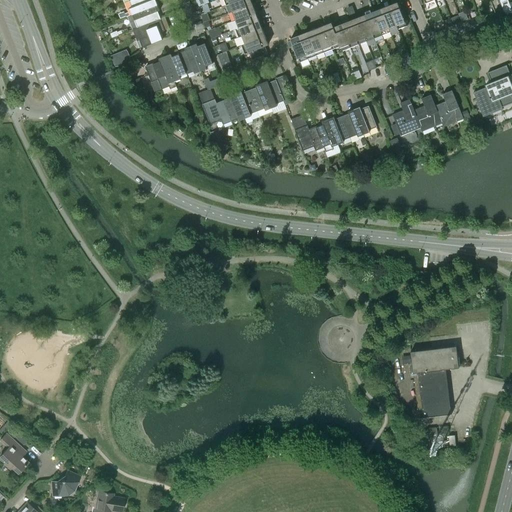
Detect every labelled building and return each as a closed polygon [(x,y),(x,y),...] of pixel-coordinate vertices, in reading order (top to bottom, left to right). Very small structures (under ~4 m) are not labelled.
[(130,10),(131,12),(125,14),(127,17),(132,15),(132,16),(158,6),(155,0),(154,0),(152,1),(152,0),(132,0),(130,1),(132,9),(130,10)] [(241,0),(226,6),(229,14),(252,5),(250,0),(241,0)] [(397,3),(388,6),(398,29),(406,26),(397,3)] [(229,14),(232,22),(255,13),(252,5),(229,14)] [(160,11),(158,6),(132,16),(135,21),(137,20),(140,27),(160,19),(157,12),(160,11)] [(388,6),(380,9),(390,32),(398,29),(388,6)] [(380,9),(373,12),(382,35),(390,32),(380,9)] [(373,12),(364,15),(374,39),(382,35),(373,12)] [(232,22),(235,30),(258,21),(255,13),(232,22)] [(364,15),(357,18),(366,42),(374,39),(364,15)] [(142,48),(163,40),(160,33),(169,29),(165,18),(160,19),(140,27),(135,29),(142,48)] [(357,18),(348,21),(357,45),(366,42),(357,18)] [(235,30),(238,38),(261,29),(258,21),(235,30)] [(348,21),(340,25),(350,48),(357,45),(348,21)] [(322,26),(332,50),(339,47),(340,46),(332,28),(333,28),(331,23),(322,26)] [(340,25),(333,28),(332,28),(340,46),(339,47),(341,51),(350,48),(340,25)] [(322,26),(315,29),(324,53),(332,50),(322,26)] [(238,38),(241,47),(265,37),(261,29),(238,38)] [(315,29),(307,32),(316,56),(324,53),(315,29)] [(307,32),(299,36),(308,59),(316,56),(307,32)] [(299,63),(308,59),(299,36),(290,39),(299,63)] [(265,37),(241,47),(244,55),(248,53),(251,61),(263,57),(260,49),(268,46),(265,37)] [(196,44),(191,47),(201,72),(206,69),(205,67),(213,64),(205,44),(197,47),(196,44)] [(186,52),(179,55),(186,75),(194,72),(195,74),(201,72),(191,47),(184,49),(186,52)] [(179,77),(186,75),(179,55),(171,57),(170,55),(164,57),(174,82),(175,82),(180,80),(179,77)] [(152,81),(158,79),(162,90),(170,87),(171,89),(177,87),(175,82),(174,82),(164,57),(158,60),(160,62),(146,68),(152,81)] [(492,85),(473,93),(482,113),(500,106),(501,107),(511,102),(511,100),(510,95),(511,94),(511,87),(510,83),(511,82),(511,74),(502,78),(504,81),(500,83),(495,70),(487,73),(492,85)] [(276,104),(282,101),(283,101),(281,94),(276,83),(275,81),(268,84),(267,81),(261,83),(271,109),(272,108),(277,106),(276,104)] [(281,81),(276,83),(281,94),(286,92),(281,81)] [(265,111),(271,109),(261,83),(255,86),(256,88),(249,91),(257,111),(264,108),(265,111)] [(199,94),(201,99),(212,95),(209,89),(199,94)] [(257,111),(249,91),(242,94),(241,91),(235,94),(245,119),(251,116),(253,120),(259,117),(257,111)] [(435,106),(442,123),(443,127),(463,119),(451,91),(442,95),(445,102),(435,106)] [(290,103),(286,92),(281,94),(283,101),(282,101),(284,106),(290,103)] [(239,121),(245,119),(235,94),(229,96),(230,98),(223,101),(231,121),(238,118),(239,121)] [(413,110),(420,128),(422,131),(442,123),(435,106),(430,94),(420,98),(423,106),(413,110)] [(201,99),(210,124),(221,119),(223,124),(231,121),(223,101),(216,104),(212,95),(201,99)] [(400,136),(420,128),(413,110),(409,99),(399,103),(402,110),(392,115),(400,136)] [(360,107),(353,109),(363,134),(370,132),(369,129),(376,126),(368,106),(361,109),(360,107)] [(349,114),(342,117),(350,137),(357,134),(358,137),(363,134),(353,109),(348,111),(349,114)] [(302,115),(296,117),(301,129),(295,131),(302,150),(314,146),(316,150),(323,147),(315,127),(308,130),(302,115)] [(290,127),(292,126),(295,131),(301,129),(296,117),(290,120),(287,121),(290,127)] [(333,117),(327,119),(338,145),(343,142),(342,140),(350,137),(342,117),(334,120),(333,117)] [(322,124),(315,127),(323,147),(325,152),(332,149),(332,147),(338,145),(327,119),(321,122),(322,124)] [(459,368),(457,346),(411,352),(419,419),(452,415),(446,369),(459,368)] [(18,473),(28,462),(21,456),(25,452),(26,453),(26,452),(4,432),(0,436),(0,440),(8,447),(0,456),(0,457),(6,462),(4,464),(10,469),(12,468),(18,473)] [(19,435),(16,439),(23,445),(28,440),(19,435)] [(70,494),(73,492),(80,477),(67,471),(64,477),(59,481),(52,482),(53,496),(70,494)] [(96,511),(110,511),(110,510),(112,509),(113,510),(121,511),(120,511),(121,511),(124,498),(113,496),(113,494),(98,491),(95,508),(97,509),(96,511)] [(36,511),(26,503),(17,511),(36,511)]
